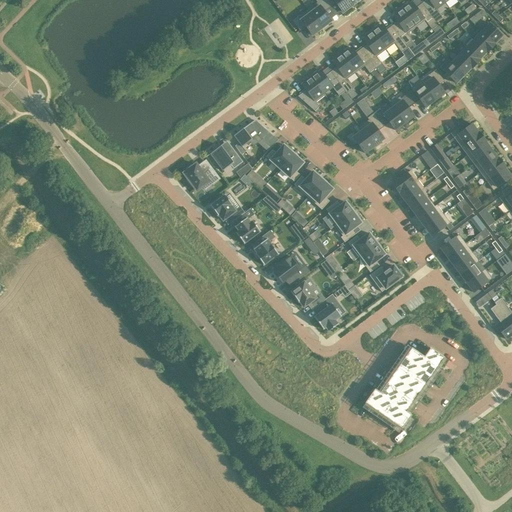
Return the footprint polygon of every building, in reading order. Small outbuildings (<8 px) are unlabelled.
[(321,28),(331,21),(325,13),(330,9),(323,0),(314,0),(317,3),(307,10),(321,28)] [(323,0),(330,9),(336,5),(342,13),(352,6),(347,0),(323,0)] [(442,0),(426,0),(421,4),(436,23),(442,18),(436,9),(445,3),(442,0)] [(412,2),(408,5),(408,4),(401,8),(416,27),(425,21),(432,30),(438,25),(436,23),(421,4),(416,8),(412,2)] [(468,15),(478,8),(475,4),(465,10),(468,15)] [(401,8),(395,13),(396,14),(393,16),(397,22),(391,26),(406,45),(412,41),(407,34),(416,27),(401,8)] [(483,9),(468,20),(472,25),(486,14),(483,9)] [(305,27),(312,36),(321,28),(307,10),(292,21),(299,31),(305,27)] [(451,30),(460,22),(456,17),(447,24),(451,30)] [(495,45),(494,44),(502,37),(496,31),(497,30),(493,26),(492,27),(487,22),(480,30),(478,28),(478,29),(494,45),(495,45)] [(445,33),(450,30),(446,24),(441,26),(445,33)] [(371,31),(385,50),(394,44),(401,53),(408,48),(406,45),(391,26),(385,31),(381,25),(378,27),(377,26),(371,31)] [(494,45),(478,29),(470,36),(487,53),(494,45)] [(362,39),(366,45),(361,49),(375,69),(380,75),(386,70),(376,57),(385,50),(371,31),(365,36),(365,37),(362,39)] [(480,60),(479,60),(486,53),(487,53),(470,36),(463,44),(479,61),(480,60)] [(479,61),(463,44),(462,45),(466,48),(458,56),(472,68),(479,61)] [(375,69),(361,49),(355,53),(351,48),(348,50),(347,49),(341,54),(355,73),(364,66),(369,73),(375,69)] [(336,68),(331,72),(345,91),(347,94),(353,89),(346,80),(355,73),(341,54),(334,59),(335,60),(332,62),(336,68)] [(471,69),(472,68),(458,56),(451,63),(448,59),(447,60),(464,76),(471,69)] [(440,68),(456,84),(464,76),(447,60),(440,68)] [(435,70),(420,81),(435,101),(441,97),(440,96),(444,93),(438,86),(444,82),(435,70)] [(320,71),(317,73),(317,72),(311,77),(323,94),(332,87),(338,96),(345,91),(344,90),(331,72),(325,76),(320,71)] [(323,94),(311,77),(304,82),(304,83),(301,85),(306,91),(298,97),(315,112),(319,107),(315,102),(325,96),(323,94)] [(419,100),(425,108),(429,105),(435,101),(420,81),(411,89),(412,91),(406,95),(414,104),(419,100)] [(408,109),(414,104),(406,95),(401,99),(399,97),(390,104),(404,124),(410,119),(414,116),(408,109)] [(399,128),(404,124),(390,104),(389,104),(392,108),(383,115),(382,113),(376,117),(373,114),(383,127),(389,123),(394,130),(398,128),(399,128)] [(347,111),(342,115),(346,120),(351,116),(347,111)] [(378,131),(383,127),(373,114),(367,118),(368,120),(359,127),(374,146),(380,142),(379,142),(383,139),(378,131)] [(252,125),(251,123),(233,136),(239,143),(235,146),(241,155),(245,152),(242,147),(257,136),(266,144),(273,136),(257,122),(252,125)] [(461,125),(450,133),(453,138),(460,147),(479,133),(478,133),(471,125),(465,130),(461,125)] [(368,151),(374,146),(359,127),(362,131),(355,136),(352,132),(346,137),(355,145),(357,143),(364,153),(368,150),(368,151)] [(460,147),(467,156),(485,142),(479,133),(460,147)] [(485,143),(485,142),(467,156),(473,164),(491,151),(485,143)] [(283,145),(276,154),(272,150),(266,157),(280,169),(294,154),(290,151),(283,145)] [(232,148),(225,153),(220,146),(209,154),(222,171),(230,165),(233,169),(242,162),(232,148)] [(427,150),(420,156),(431,169),(438,163),(427,150)] [(498,159),(491,151),(473,164),(480,173),(498,159)] [(294,182),(300,175),(296,172),(303,163),(297,157),(294,154),(280,169),(294,182)] [(443,160),(440,162),(446,171),(452,167),(445,158),(443,160)] [(486,182),(505,168),(498,159),(480,173),(486,182)] [(251,169),(247,164),(242,168),(246,173),(251,169)] [(202,174),(196,165),(192,167),(191,166),(186,169),(187,171),(184,174),(188,179),(186,180),(191,186),(192,185),(196,191),(210,181),(212,184),(219,179),(210,168),(202,174)] [(493,191),(511,177),(505,169),(505,168),(486,182),(493,191)] [(417,180),(410,170),(392,184),(398,193),(417,180)] [(307,197),(323,180),(319,177),(313,172),(305,180),(301,177),(294,185),(307,197)] [(456,177),(453,180),(459,188),(465,184),(458,176),(456,177)] [(325,198),(332,189),(326,184),(327,183),(323,180),(307,197),(321,210),(329,201),(325,198)] [(417,180),(398,193),(405,202),(424,188),(417,180)] [(424,189),(424,188),(405,202),(411,211),(428,198),(422,190),(424,189)] [(511,194),(511,195),(508,190),(498,198),(508,211),(511,208),(511,194)] [(235,220),(244,213),(240,207),(235,211),(231,206),(232,205),(225,196),(211,206),(218,216),(218,215),(223,221),(224,220),(228,217),(232,223),(235,220)] [(436,205),(434,206),(428,198),(411,211),(418,219),(437,205),(436,205)] [(460,209),(467,204),(463,199),(460,202),(457,204),(460,209)] [(479,200),(472,205),(476,210),(483,205),(479,200)] [(351,208),(350,209),(345,202),(340,206),(337,202),(326,210),(337,225),(354,212),(351,208)] [(437,205),(418,219),(424,228),(443,214),(437,205)] [(244,213),(235,220),(238,224),(235,227),(238,232),(236,234),(244,244),(260,232),(252,222),(250,223),(248,220),(254,215),(250,209),(244,213)] [(342,236),(340,238),(344,243),(355,234),(352,230),(357,226),(361,223),(356,216),(354,212),(337,225),(335,226),(342,236)] [(431,237),(450,223),(443,214),(424,228),(431,237)] [(495,222),(491,217),(485,222),(488,227),(495,222)] [(480,234),(486,230),(481,224),(476,228),(480,234)] [(486,239),(490,235),(486,230),(481,233),(486,239)] [(275,238),(270,231),(255,242),(258,246),(254,249),(257,254),(256,255),(259,259),(263,265),(278,254),(269,242),(275,238)] [(356,236),(347,243),(358,258),(377,244),(374,240),(369,233),(360,240),(356,236)] [(459,235),(440,249),(447,258),(465,244),(459,235)] [(314,245),(308,238),(303,242),(309,249),(314,245)] [(375,261),(385,255),(380,248),(377,244),(358,258),(369,273),(379,266),(375,261)] [(465,244),(447,258),(453,266),(472,252),(465,244)] [(460,275),(478,261),(472,252),(453,266),(460,275)] [(297,281),(310,272),(305,266),(300,270),(290,256),(278,265),(280,267),(273,273),(282,284),(285,282),(293,276),(297,281)] [(511,264),(506,256),(497,263),(506,275),(507,276),(511,272),(511,264)] [(331,277),(335,274),(324,261),(320,265),(331,277)] [(479,262),(478,261),(460,275),(466,284),(485,270),(484,269),(481,272),(475,264),(479,262)] [(398,270),(397,271),(393,266),(384,273),(380,268),(369,276),(381,292),(401,277),(401,276),(402,275),(398,270)] [(473,293),(492,279),(485,270),(466,284),(473,293)] [(304,282),(291,292),(298,302),(299,302),(303,308),(311,302),(314,307),(319,304),(325,300),(321,294),(315,298),(304,282)] [(374,300),(368,289),(358,294),(364,306),(374,300)] [(492,290),(487,293),(492,299),(496,296),(492,290)] [(325,300),(319,304),(324,310),(316,316),(314,318),(323,330),(325,328),(328,332),(338,325),(335,321),(340,316),(334,308),(339,305),(332,294),(325,300)] [(486,294),(482,298),(485,303),(490,299),(486,294)] [(500,298),(494,303),(511,326),(511,313),(500,298)] [(496,305),(490,309),(500,322),(495,326),(506,340),(511,334),(511,326),(494,303),(496,305)] [(424,357),(435,365),(441,357),(441,356),(430,348),(424,357)] [(417,367),(424,357),(414,350),(413,351),(407,360),(417,367)] [(435,365),(424,357),(417,367),(428,375),(435,365)] [(411,376),(417,367),(407,360),(401,369),(411,376)] [(422,383),(428,375),(417,367),(411,376),(422,383)] [(401,369),(395,377),(405,384),(411,376),(401,369)] [(388,372),(385,377),(384,377),(391,382),(388,387),(398,393),(405,384),(395,377),(392,375),(388,372)] [(405,384),(416,392),(422,383),(411,376),(405,384)] [(398,393),(409,401),(416,392),(405,384),(398,393)] [(392,402),(398,393),(388,387),(385,391),(378,386),(375,390),(384,397),(392,402)] [(377,407),(384,397),(375,390),(374,389),(367,400),(371,404),(367,411),(372,414),(375,410),(377,407)] [(398,393),(392,402),(401,408),(403,410),(409,401),(398,393)] [(384,397),(377,407),(384,413),(392,402),(384,397)] [(392,402),(384,413),(394,419),(401,408),(392,402)] [(394,419),(392,422),(389,426),(394,430),(399,423),(403,426),(411,415),(406,412),(403,410),(401,408),(394,419)] [(511,462),(495,475),(503,486),(511,479),(511,462)]
